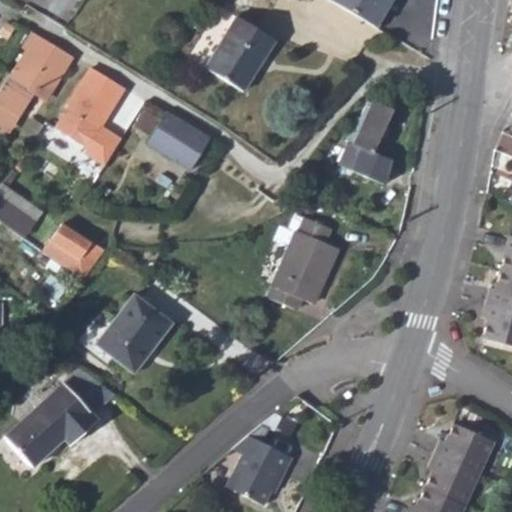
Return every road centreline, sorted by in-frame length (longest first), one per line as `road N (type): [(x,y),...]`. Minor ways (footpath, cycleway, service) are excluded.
road 1 (residential): [(469,85),(378,73),(287,180),(225,223),(140,239),(72,216)]
road 2 (residential): [(139,511),(315,367),(353,355),(411,356)]
road 3 (tertiary): [(411,356),(454,189),(469,85)]
road 4 (tertiary): [(346,511),(411,356)]
